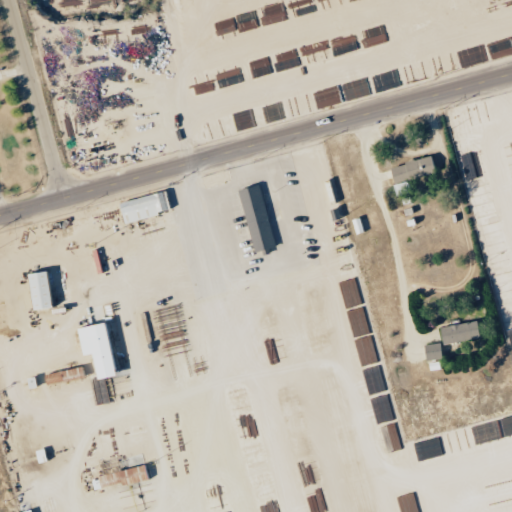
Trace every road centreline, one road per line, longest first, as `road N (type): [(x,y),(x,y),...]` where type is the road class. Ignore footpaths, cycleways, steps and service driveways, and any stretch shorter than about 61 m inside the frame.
road 1 (tertiary): [(0,214),(511,72)]
road 2 (residential): [(66,196),(12,0)]
